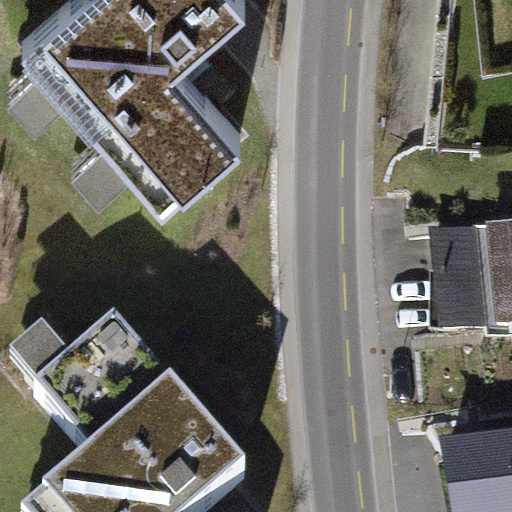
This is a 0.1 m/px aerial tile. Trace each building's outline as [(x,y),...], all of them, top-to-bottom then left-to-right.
[(245,0),(78,0),(24,49),(174,213),(252,142),(178,61),(245,0)] [(511,0),(458,0),(444,150),(511,142),(511,0)] [(511,232),(407,242),(417,346),(511,337),(511,232)] [(213,511),(248,482),(121,335),(48,398),(103,462),(44,511),(213,511)] [(511,511),(511,432),(447,441),(458,511),(511,511)]
